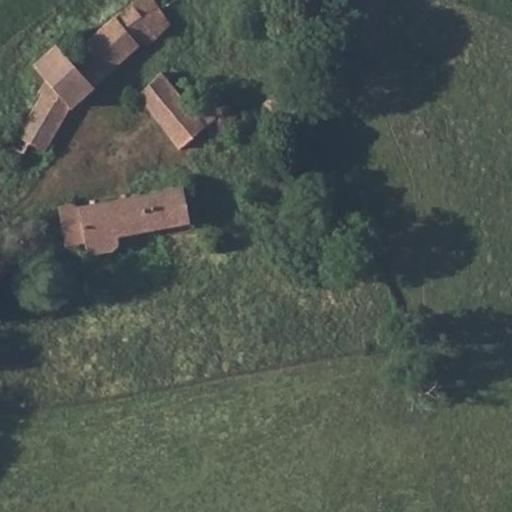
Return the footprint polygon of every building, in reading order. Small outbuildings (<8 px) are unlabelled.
[(147,42),(170,21),(155,0),(134,0),(133,1),(132,4),(70,57),(57,44),(34,65),(46,78),(38,92),(40,94),(10,146),(22,154),(30,142),(43,151),(73,101),(137,44),(133,40),(140,34),(147,42)] [(216,90),(191,112),(159,71),(137,93),(177,148),(203,127),(228,105),(216,90)] [(277,85),(263,100),(285,122),(300,124),(301,121),(302,114),(300,108),(277,85)] [(236,116),(228,105),(203,127),(211,137),(236,116)] [(180,186),(109,199),(115,235),(187,221),(180,186)] [(117,246),(115,235),(109,199),(78,206),(83,241),(85,253),(117,246)] [(65,244),(83,241),(78,206),(72,203),(57,207),(65,244)]
